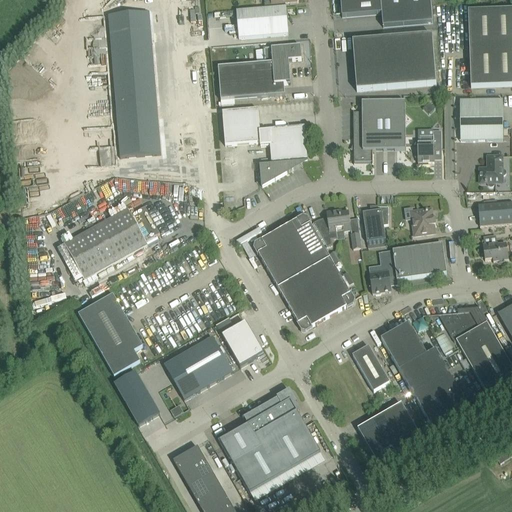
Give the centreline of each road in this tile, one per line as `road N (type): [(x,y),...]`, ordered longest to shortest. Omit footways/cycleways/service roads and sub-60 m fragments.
road 1 (unclassified): [(294,362),(222,242),(331,187)]
road 2 (unknown): [(294,362),(172,436),(167,455),(191,511)]
road 3 (unclassified): [(331,187),(317,0)]
road 4 (unclassified): [(294,362),(398,305),(465,289)]
road 5 (unclassified): [(373,506),(294,362)]
road 6 (unclassified): [(373,506),(511,427)]
